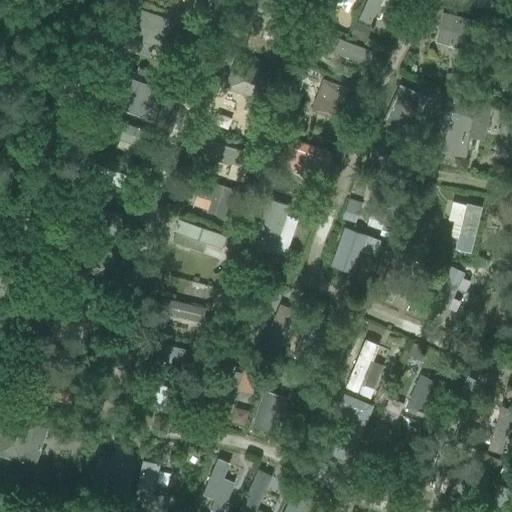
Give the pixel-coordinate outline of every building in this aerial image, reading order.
[(248,0),(243,11),(280,30),(294,0),(248,0)] [(128,23),(123,36),(143,43),(164,49),(173,21),(133,7),(128,23)] [(435,43),(468,51),(475,22),(442,14),(435,43)] [(505,27),(482,25),(480,52),(503,55),(505,27)] [(234,59),(222,87),(245,98),(241,108),(257,115),(274,76),(234,59)] [(312,112),(339,122),(350,90),(323,81),(312,112)] [(136,82),(129,108),(147,114),(155,87),(136,82)] [(427,97),(398,84),(381,121),(410,134),(427,97)] [(447,97),(435,150),(463,156),(468,137),(472,118),(486,121),(489,107),(447,97)] [(511,141),(511,140),(511,110),(497,131),(511,141)] [(247,131),(246,136),(248,140),(253,141),(257,139),(259,134),(256,130),(252,129),(247,131)] [(263,198),(248,246),(286,258),(298,220),(287,217),(290,207),(263,198)] [(46,323),(88,329),(91,304),(49,298),(46,323)] [(34,352),(26,375),(59,386),(62,377),(71,380),(75,366),(34,352)] [(136,404),(168,412),(169,405),(182,408),(186,392),(142,381),(136,404)] [(0,436),(0,456),(23,464),(35,425),(6,416),(0,436)] [(219,511),(220,511),(227,511),(231,505),(225,502),(232,484),(222,479),(228,464),(217,459),(202,495),(213,500),(209,510),(213,511),(219,511)] [(158,466),(140,463),(131,509),(145,511),(163,511),(167,499),(152,496),(158,466)] [(478,470),(462,464),(449,497),(465,503),(469,493),(478,496),(483,484),(474,480),(478,470)] [(124,472),(95,466),(89,495),(125,502),(130,480),(123,478),(124,472)]
